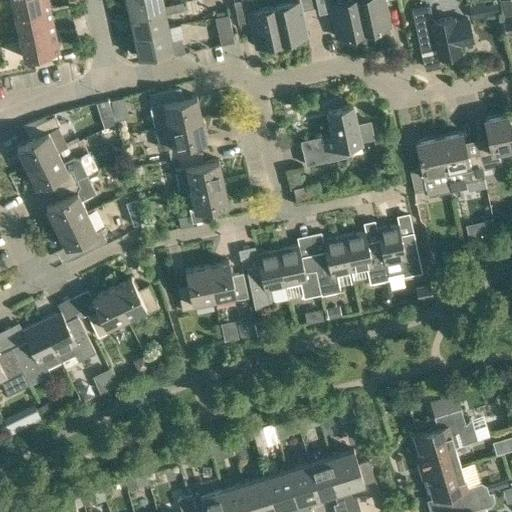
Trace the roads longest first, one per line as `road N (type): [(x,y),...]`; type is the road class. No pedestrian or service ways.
road 1 (residential): [(511,76),(403,98),(365,72),(341,69),(260,86)]
road 2 (residential): [(284,213),(133,239),(40,283)]
road 3 (residential): [(260,86),(241,74),(215,79),(185,66),(109,83)]
road 4 (residential): [(260,86),(284,213)]
road 5 (residential): [(409,188),(284,213)]
